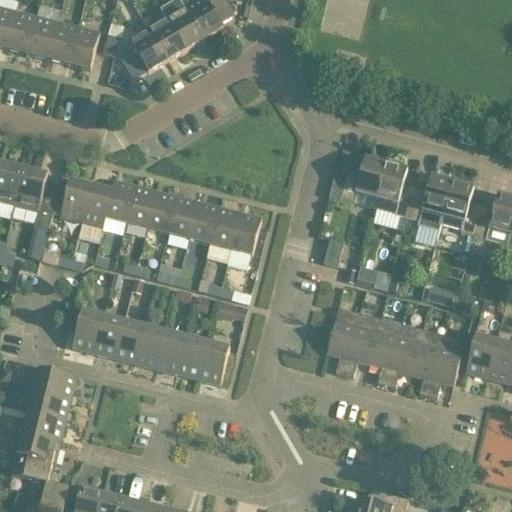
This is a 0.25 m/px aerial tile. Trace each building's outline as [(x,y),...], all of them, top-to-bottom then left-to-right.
[(220,0),(208,7),(203,0),(201,0),(184,10),(204,43),(223,32),(221,28),(235,20),(223,0),(220,0)] [(166,21),(185,54),(204,43),(184,10),(166,21)] [(0,11),(0,51),(6,53),(15,15),(0,11)] [(15,15),(6,53),(27,58),(36,21),(15,15)] [(36,21),(27,58),(48,63),(57,26),(36,21)] [(147,32),(167,65),(185,54),(166,21),(147,32)] [(57,26),(48,63),(69,68),(78,31),(57,26)] [(78,31),(69,68),(90,74),(100,37),(78,31)] [(167,65),(147,32),(128,44),(135,55),(121,64),(134,85),(167,65)] [(105,47),(117,50),(118,50),(120,42),(107,39),(105,47)] [(117,50),(105,47),(102,59),(114,62),(117,50)] [(353,208),(356,196),(377,202),(386,168),(364,162),(359,181),(347,178),(340,204),(353,208)] [(0,166),(0,167),(0,205),(14,209),(24,172),(0,166)] [(386,168),(377,202),(374,212),(394,218),(394,219),(407,222),(414,196),(402,193),(407,174),(386,168)] [(45,187),(47,178),(24,172),(14,209),(38,215),(34,233),(48,237),(59,191),(45,187)] [(414,196),(407,222),(420,226),(423,214),(443,220),(452,186),(431,180),(426,199),(414,196)] [(82,226),(91,189),(70,184),(60,221),(82,226)] [(103,232),(115,185),(114,185),(111,194),(91,189),(82,226),(103,232)] [(126,227),(135,190),(115,185),(103,232),(106,222),(126,227)] [(452,186),(443,220),(441,228),(461,233),(460,237),(473,240),(480,214),(469,211),(474,192),(452,186)] [(147,233),(156,196),(135,190),(126,227),(147,233)] [(168,238),(177,201),(156,196),(147,233),(168,238)] [(480,214),(473,240),(506,249),(510,238),(511,228),(511,202),(497,198),(492,217),(480,214)] [(189,243),(198,206),(177,201),(168,238),(189,243)] [(210,249),(219,212),(198,206),(189,243),(210,249)] [(230,254),(240,217),(219,212),(210,249),(230,254)] [(240,217),(230,254),(252,260),(262,222),(240,217)] [(142,241),(144,233),(124,228),(122,236),(142,241)] [(337,271),(343,247),(329,244),(323,268),(337,271)] [(205,260),(224,264),(226,253),(207,250),(205,260)] [(94,269),(107,272),(109,263),(108,263),(110,255),(98,252),(94,269)] [(13,266),(15,258),(3,255),(1,263),(13,266)] [(58,270),(70,273),(74,258),(73,258),(72,264),(60,261),(58,270)] [(86,261),(74,258),(70,273),(82,276),(86,261)] [(135,279),(137,271),(125,268),(123,276),(135,279)] [(137,271),(135,279),(148,282),(150,274),(137,271)] [(357,275),(349,274),(346,285),(353,287),(357,275)] [(375,288),(374,292),(387,295),(391,279),(379,275),(375,288)] [(119,293),(122,280),(114,278),(111,291),(119,293)] [(177,290),(179,281),(168,278),(165,287),(177,290)] [(179,281),(177,290),(190,293),(192,284),(179,281)] [(140,298),(144,286),(135,283),(131,296),(140,298)] [(489,283),(482,287),(480,297),(493,300),(497,286),(489,283)] [(219,300),(221,292),(209,289),(210,286),(201,284),(197,295),(219,300)] [(388,293),(400,297),(402,287),(391,284),(388,293)] [(221,292),(219,300),(231,304),(234,296),(221,292)] [(191,298),(178,295),(175,303),(189,307),(191,298)] [(458,298),(456,303),(454,312),(470,316),(474,302),(458,298)] [(197,314),(206,316),(209,307),(200,304),(197,314)] [(485,304),(483,312),(494,315),(496,307),(485,304)] [(231,322),(245,326),(248,313),(221,306),(217,322),(231,325),(231,322)] [(344,379),(360,318),(338,312),(327,358),(339,361),(335,377),(344,379)] [(94,357),(103,320),(82,314),(72,352),(94,357)] [(360,318),(344,379),(353,382),(357,366),(369,369),(381,323),(360,318)] [(103,320),(94,357),(115,363),(124,325),(103,320)] [(381,323),(369,369),(381,372),(377,388),(386,390),(402,328),(381,323)] [(124,325),(115,363),(136,368),(145,330),(124,325)] [(402,328),(386,390),(395,392),(399,376),(411,379),(422,334),(402,328)] [(145,330),(136,368),(156,373),(166,335),(145,330)] [(422,334),(411,379),(423,382),(419,398),(428,400),(443,339),(422,334)] [(166,335),(156,373),(177,379),(187,341),(166,335)] [(487,383),(498,337),(493,335),(491,343),(475,339),(465,377),(487,383)] [(498,337),(487,383),(508,388),(511,370),(511,348),(497,345),(498,337)] [(465,344),(443,339),(428,400),(437,403),(441,387),(453,390),(465,344)] [(187,341),(177,379),(198,384),(208,346),(187,341)] [(208,346),(198,384),(220,389),(229,352),(208,346)] [(11,387),(14,374),(4,371),(1,384),(11,387)] [(33,394),(71,403),(76,383),(39,373),(33,394)] [(0,406),(5,408),(8,395),(0,392),(0,406)] [(71,403),(33,394),(28,414),(66,424),(71,403)] [(66,424),(28,414),(23,434),(61,444),(66,424)] [(61,444),(23,434),(18,454),(56,464),(61,444)] [(56,464),(18,454),(13,474),(48,483),(52,467),(55,468),(56,464)] [(48,483),(13,474),(12,479),(30,484),(26,499),(42,503),(39,511),(63,511),(68,492),(47,487),(48,483)] [(98,511),(102,498),(81,492),(75,511),(98,511)] [(406,511),(408,503),(371,494),(369,505),(358,502),(355,511),(406,511)] [(102,498),(98,511),(120,511),(123,503),(102,498)] [(123,503),(120,511),(143,511),(144,508),(123,503)]
